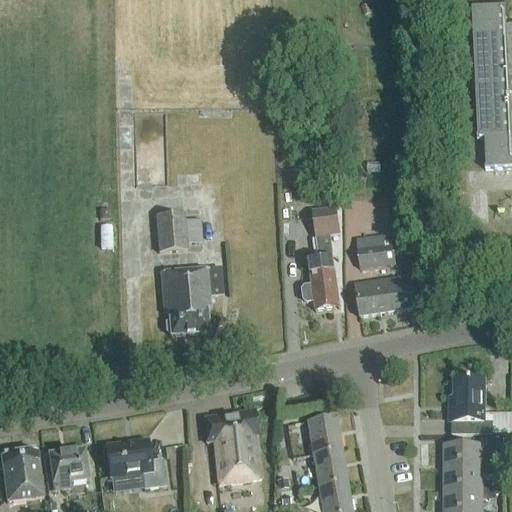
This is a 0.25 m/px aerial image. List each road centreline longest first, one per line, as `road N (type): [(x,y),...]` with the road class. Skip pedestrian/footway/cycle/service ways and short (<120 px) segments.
road 1 (unclassified): [(358,356),(0,421)]
road 2 (residential): [(383,511),(358,356)]
road 3 (unclassified): [(511,327),(358,356)]
